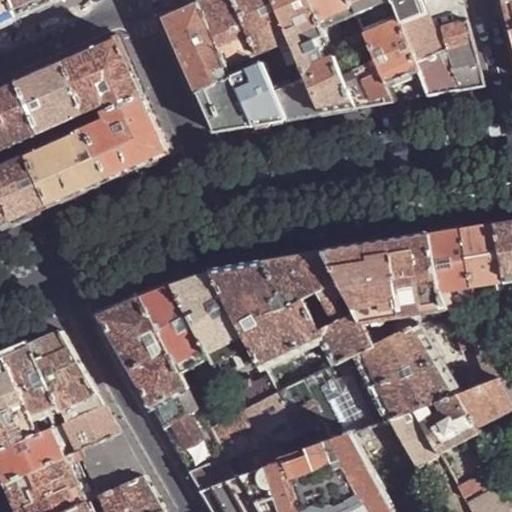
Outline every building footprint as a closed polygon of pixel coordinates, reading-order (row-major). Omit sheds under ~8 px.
[(0,0),(0,24),(7,22),(19,17),(11,0),(0,0)] [(11,0),(19,17),(46,5),(56,0),(11,0)] [(206,0),(201,2),(228,64),(229,66),(259,53),(236,0),(206,0)] [(236,0),(259,53),(281,43),(292,38),(275,0),(236,0)] [(275,0),(292,38),(296,48),(308,43),(326,35),(323,29),(311,0),(275,0)] [(311,0),(323,29),(358,14),(351,0),(311,0)] [(351,0),(358,14),(389,0),(351,0)] [(391,0),(397,14),(399,19),(401,24),(423,15),(419,2),(423,0),(391,0)] [(423,0),(419,2),(423,15),(428,13),(423,0)] [(511,0),(505,0),(503,1),(511,30),(511,29),(511,0)] [(254,125),(234,78),(221,84),(215,70),(228,64),(201,2),(182,11),(166,18),(216,131),(237,128),(254,125)] [(448,50),(444,33),(442,29),(435,30),(428,13),(423,15),(401,24),(416,61),(428,57),(431,59),(435,58),(435,54),(448,50)] [(399,19),(366,33),(376,58),(387,83),(420,70),(416,61),(401,24),(399,19)] [(468,21),(442,29),(444,33),(448,50),(474,41),(468,21)] [(120,37),(66,61),(88,112),(108,103),(110,110),(145,94),(120,37)] [(292,38),(281,43),(290,64),(301,60),(296,48),(292,38)] [(474,41),(448,50),(460,89),(474,87),(482,85),(483,85),(484,82),(474,41)] [(344,109),(356,107),(342,73),(335,56),(320,62),(315,48),(311,50),(308,43),(296,48),(301,60),(306,70),(323,112),(344,109)] [(448,50),(435,54),(435,58),(431,59),(428,57),(416,61),(420,70),(430,94),(448,91),(460,89),(448,50)] [(376,58),(342,73),(356,107),(378,103),(394,100),(387,83),(376,58)] [(41,72),(20,81),(43,132),(88,112),(66,61),(41,72)] [(263,62),(233,75),(234,78),(254,125),(273,121),(287,119),(278,99),(275,92),(273,87),(271,81),(263,62)] [(306,70),(292,76),(296,83),(286,88),(289,95),(278,99),(287,119),(308,115),(323,112),(306,70)] [(0,90),(0,150),(43,132),(20,81),(0,90)] [(286,88),(275,92),(278,99),(289,95),(286,88)] [(152,109),(145,94),(110,110),(105,112),(108,119),(104,121),(97,124),(89,128),(111,177),(142,163),(171,151),(152,109)] [(88,112),(43,132),(46,138),(86,120),(91,118),(88,112)] [(26,147),(30,154),(89,128),(86,120),(46,138),(26,147)] [(89,128),(30,154),(52,204),(83,190),(111,177),(89,128)] [(43,132),(0,150),(0,158),(26,147),(46,138),(43,132)] [(0,158),(0,166),(30,154),(26,147),(0,158)] [(30,154),(0,166),(0,226),(23,216),(52,204),(30,154)] [(511,220),(502,222),(511,281),(511,220)] [(482,226),(469,228),(479,286),(500,284),(511,281),(502,222),(482,226)] [(449,231),(436,234),(447,292),(479,286),(469,228),(449,231)] [(333,251),(330,251),(353,295),(364,313),(368,322),(379,320),(452,307),(451,305),(447,292),(436,234),(385,242),(341,249),(333,251)] [(295,257),(269,261),(295,309),(312,302),(310,298),(325,292),(341,322),(342,324),(353,318),(343,300),(353,295),(330,251),(295,257)] [(239,266),(216,270),(255,345),(269,368),(329,341),(342,364),(364,353),(377,347),(381,346),(368,322),(364,313),(353,318),(342,324),(341,322),(326,329),(312,302),(295,309),(269,261),(239,266)] [(193,277),(177,282),(216,356),(219,361),(255,345),(216,270),(193,277)] [(511,286),(511,281),(500,284),(501,292),(480,296),(480,300),(486,315),(486,324),(488,334),(491,344),(492,346),(507,340),(511,338),(511,286)] [(158,290),(145,295),(185,372),(216,356),(177,282),(158,290)] [(501,292),(500,284),(479,286),(480,296),(501,292)] [(479,286),(447,292),(451,305),(480,300),(480,296),(479,286)] [(122,305),(103,314),(134,369),(156,407),(192,386),(185,372),(145,295),(122,305)] [(327,420),(326,422),(334,441),(358,434),(396,420),(421,410),(432,406),(442,402),(463,394),(425,325),(381,346),(377,347),(364,353),(342,364),(307,379),(327,420)] [(48,339),(34,345),(73,421),(109,406),(66,330),(48,339)] [(484,336),(464,339),(466,348),(486,342),(484,336)] [(491,344),(480,349),(492,384),(503,380),(511,376),(511,356),(507,340),(492,346),(491,344)] [(20,351),(9,356),(30,402),(45,434),(59,428),(69,423),(73,421),(34,345),(20,351)] [(0,359),(0,415),(30,402),(9,356),(0,359)] [(248,385),(235,391),(246,412),(281,391),(272,373),(257,380),(248,385)] [(246,379),(246,381),(248,385),(257,380),(255,376),(253,376),(246,379)] [(511,376),(503,380),(509,392),(511,397),(511,376)] [(307,379),(281,391),(301,433),(326,422),(327,420),(307,379)] [(492,384),(463,394),(481,428),(511,412),(511,397),(509,392),(503,380),(492,384)] [(192,386),(156,407),(175,441),(193,472),(231,459),(214,429),(192,386)] [(281,391),(246,412),(264,447),(279,441),(301,433),(281,391)] [(432,406),(421,410),(444,453),(483,432),(481,428),(463,394),(442,402),(445,411),(437,415),(432,406)] [(30,402),(0,415),(0,453),(45,434),(30,402)] [(73,421),(69,423),(82,451),(124,432),(116,417),(109,406),(73,421)] [(421,410),(396,420),(402,432),(421,466),(444,453),(421,410)] [(214,429),(231,459),(248,452),(264,447),(246,412),(214,429)] [(396,420),(358,434),(366,448),(402,432),(396,420)] [(326,422),(301,433),(310,450),(334,441),(326,422)] [(69,423),(59,428),(71,456),(82,451),(69,423)] [(45,434),(0,453),(0,459),(6,473),(10,483),(71,456),(59,428),(45,434)] [(71,456),(10,483),(23,511),(68,511),(91,502),(104,496),(149,475),(124,432),(82,451),(71,456)] [(301,433),(279,441),(288,459),(310,450),(301,433)] [(216,511),(317,511),(329,507),(332,511),(401,511),(366,448),(358,434),(334,441),(310,450),(288,459),(272,464),(259,470),(240,476),(204,490),(216,510),(216,511)] [(279,441),(264,447),(272,464),(288,459),(279,441)] [(264,447),(248,452),(259,470),(272,464),(264,447)] [(248,452),(231,459),(240,476),(259,470),(248,452)] [(231,459),(193,472),(200,482),(204,490),(240,476),(231,459)] [(502,466),(490,473),(495,483),(497,482),(508,477),(502,466)] [(490,473),(463,486),(469,497),(495,483),(490,473)] [(149,475),(104,496),(110,509),(111,511),(161,511),(169,509),(158,491),(149,475)] [(495,483),(469,497),(473,504),(505,488),(497,482),(495,483)] [(511,511),(511,499),(505,488),(473,504),(477,511),(511,511)] [(95,511),(91,502),(68,511),(95,511)]
